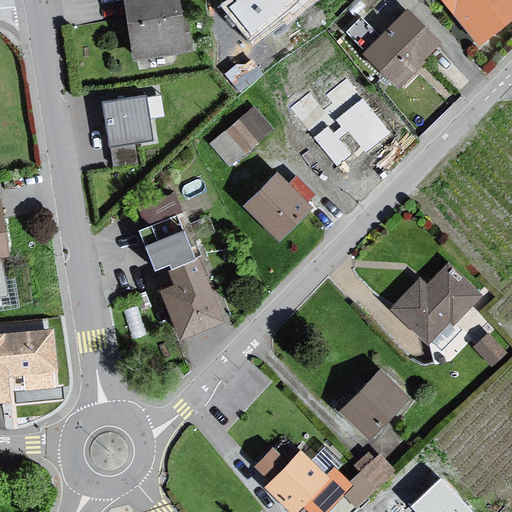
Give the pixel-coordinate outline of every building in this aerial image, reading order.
[(123,0),(130,57),(193,50),(188,7),(179,8),(178,0),(123,0)] [(236,0),(229,6),(255,37),(300,0),(236,0)] [(511,0),(428,0),(435,2),(476,48),(511,20),(511,0)] [(404,13),(361,58),(400,94),(421,72),(421,66),(437,45),(404,13)] [(144,92),(101,98),(108,144),(151,138),(144,92)] [(257,111),(212,145),(230,171),(271,134),(257,111)] [(275,177),(239,213),(277,248),(311,213),(275,177)] [(149,221),(136,225),(150,263),(165,258),(168,264),(192,255),(180,224),(154,234),(149,221)] [(158,284),(177,332),(221,315),(197,253),(192,255),(168,264),(173,278),(158,284)] [(419,279),(390,312),(430,346),(483,297),(446,264),(427,286),(419,279)] [(50,327),(0,332),(0,395),(5,395),(3,373),(55,367),(50,327)] [(382,373),(345,410),(371,436),(408,399),(382,373)] [(13,383),(13,394),(60,396),(61,385),(13,383)] [(273,448),(255,466),(272,483),(268,487),(294,511),(296,511),(304,505),(311,511),(327,511),(353,486),(334,468),(325,477),(301,453),(290,465),(273,448)] [(473,511),(441,479),(413,508),(417,511),(473,511)]
